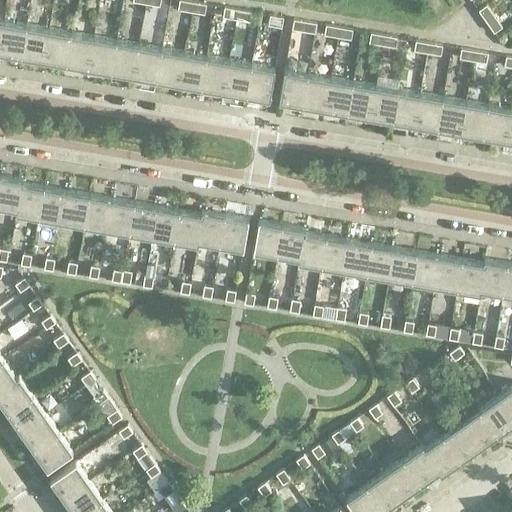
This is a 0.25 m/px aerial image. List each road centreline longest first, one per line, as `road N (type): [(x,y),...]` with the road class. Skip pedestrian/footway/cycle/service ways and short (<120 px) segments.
road 1 (residential): [(265,138),(0,92)]
road 2 (residential): [(0,133),(259,178)]
road 3 (residential): [(259,178),(511,221)]
road 4 (residential): [(511,180),(265,138)]
